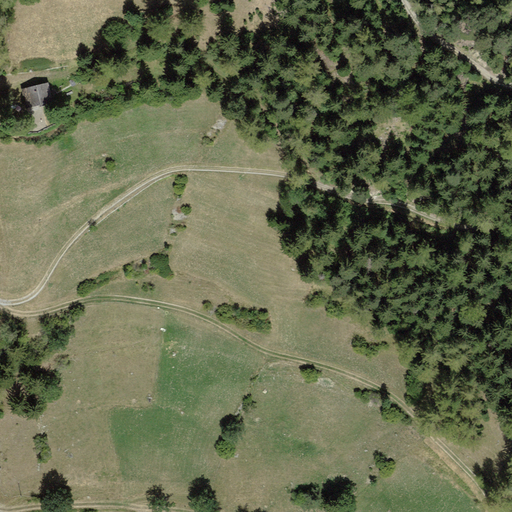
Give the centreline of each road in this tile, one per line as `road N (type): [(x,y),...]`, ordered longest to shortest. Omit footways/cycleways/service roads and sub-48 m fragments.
road 1 (track): [(0,302),(16,304),(41,291),(90,225),(172,170),(279,174),(365,204),(390,202),(511,233)]
road 2 (track): [(3,304),(36,315),(85,299),(137,300),(214,322),(377,389),(467,472)]
road 3 (track): [(511,85),(431,37),(404,0)]
